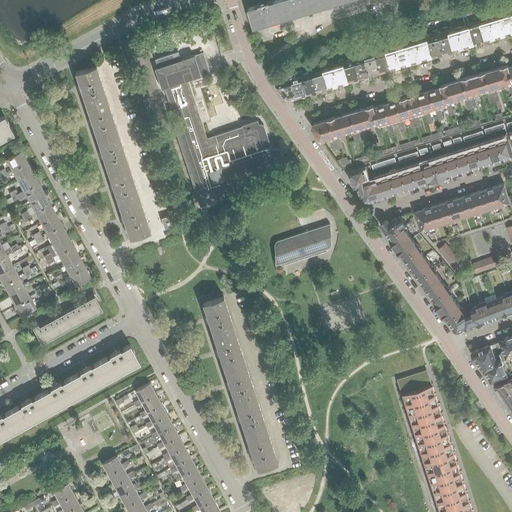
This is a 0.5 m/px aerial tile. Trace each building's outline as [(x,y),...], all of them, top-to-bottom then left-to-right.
[(254,27),(286,17),(280,0),(273,0),(267,2),(265,0),(262,0),(263,0),(261,1),(261,4),(248,7),(254,27)] [(280,0),(286,17),(318,7),(316,0),(280,0)] [(507,14),(501,16),(506,33),(511,31),(511,16),(511,13),(509,8),(506,9),(507,14)] [(497,17),(490,19),(495,37),(506,33),(501,16),(499,11),(496,12),(497,17)] [(495,37),(490,19),(480,22),(485,40),(495,37)] [(485,40),(480,22),(469,25),(474,43),(485,40)] [(469,25),(448,32),(454,49),(474,43),(469,25)] [(454,49),(448,32),(447,26),(443,28),(444,33),(438,35),(443,52),(454,49)] [(422,59),(433,56),(427,38),(426,33),(422,34),(423,39),(417,41),(422,59)] [(438,35),(427,38),(433,56),(443,52),(438,35)] [(412,62),(422,59),(417,41),(407,44),(412,62)] [(407,44),(396,47),(402,65),(412,62),(407,44)] [(381,52),(375,53),(381,71),(391,68),(386,50),(384,45),(380,46),(381,52)] [(396,47),(386,50),(391,68),(402,65),(396,47)] [(371,55),(365,57),(370,74),(381,71),(375,53),(374,48),(370,49),(371,55)] [(157,66),(154,67),(162,90),(164,89),(171,108),(168,109),(199,205),(234,194),(229,177),(282,160),(278,148),(271,150),(262,124),(261,124),(260,124),(260,123),(259,123),(258,124),(257,119),(241,124),(241,126),(206,137),(187,80),(209,72),(203,52),(180,59),(178,51),(154,59),(157,66)] [(370,74),(365,57),(354,60),(359,78),(370,74)] [(354,60),(344,63),(349,81),(359,78),(354,60)] [(323,69),(328,87),(339,84),(333,66),(332,61),(328,62),(330,67),(323,69)] [(344,63),(333,66),(339,84),(349,81),(344,63)] [(319,71),(313,72),(318,90),(328,87),(323,69),(322,64),(317,65),(319,71)] [(106,98),(96,65),(75,72),(85,104),(106,98)] [(504,65),(493,69),(498,87),(509,84),(510,84),(504,65)] [(303,76),(308,93),(318,90),(313,72),(313,73),(311,68),(307,69),(309,74),(303,76)] [(496,88),(498,87),(493,69),(482,72),(487,91),(486,91),(490,103),(499,100),(496,88)] [(297,96),(308,93),(303,76),(301,70),(297,72),(298,77),(292,79),(297,96)] [(482,72),(470,76),(476,94),(486,91),(487,91),(482,72)] [(473,95),(476,94),(470,76),(459,79),(464,97),(464,98),(468,110),(477,107),(473,95)] [(290,98),(297,96),(292,79),(279,83),(275,84),(287,97),(290,98)] [(459,79),(448,82),(453,101),(464,98),(464,97),(459,79)] [(451,102),(453,101),(448,82),(440,85),(441,87),(437,88),(442,106),(446,105),(449,115),(454,114),(451,102)] [(230,126),(239,123),(227,87),(219,90),(222,100),(223,100),(228,115),(227,115),(230,126)] [(440,106),(442,106),(437,88),(426,91),(431,109),(435,108),(439,120),(444,119),(440,106)] [(426,91),(414,95),(420,113),(424,111),(427,124),(433,122),(429,110),(431,109),(426,91)] [(418,113),(420,113),(414,95),(403,98),(408,116),(409,116),(412,128),(422,125),(418,113)] [(117,131),(106,98),(85,104),(96,137),(117,131)] [(403,98),(392,101),(397,119),(398,119),(401,131),(407,130),(403,118),(408,116),(403,98)] [(391,121),(397,119),(392,101),(380,105),(386,123),(390,135),(395,134),(391,121)] [(379,125),(386,123),(380,105),(374,107),(373,105),(368,106),(374,124),(378,136),(382,135),(379,125)] [(362,128),(374,124),(368,106),(357,110),(362,128)] [(361,128),(362,128),(357,110),(346,113),(351,131),(352,131),(355,143),(365,140),(361,128)] [(340,135),(351,131),(346,113),(334,116),(340,135)] [(3,115),(0,116),(0,138),(13,132),(3,115)] [(339,135),(340,135),(334,116),(328,118),(328,119),(323,120),(328,138),(329,138),(333,150),(343,147),(339,135)] [(321,140),(328,138),(323,120),(313,123),(312,127),(321,140)] [(107,170),(128,164),(117,131),(96,137),(107,170)] [(511,149),(508,137),(498,140),(503,158),(511,155),(511,149)] [(498,140),(487,144),(492,162),(503,158),(498,140)] [(487,144),(476,147),(482,165),(492,162),(487,144)] [(476,147),(466,151),(471,168),(482,165),(476,147)] [(5,158),(11,168),(26,160),(20,149),(5,158)] [(466,151),(455,154),(461,172),(471,168),(466,151)] [(455,154),(445,157),(450,175),(461,172),(455,154)] [(346,157),(335,160),(341,168),(347,166),(352,165),(350,159),(347,160),(346,157)] [(445,157),(434,161),(439,178),(450,175),(445,157)] [(26,160),(11,168),(16,179),(32,170),(26,160)] [(434,161),(424,164),(429,182),(439,178),(434,161)] [(139,197),(128,164),(107,170),(118,203),(139,197)] [(418,185),(429,182),(424,164),(413,168),(418,185)] [(353,183),(354,185),(364,183),(362,179),(366,177),(363,166),(349,171),(350,175),(349,176),(349,178),(350,181),(352,183),(353,183)] [(408,188),(418,185),(413,168),(402,171),(408,188)] [(16,179),(22,189),(38,181),(32,170),(16,179)] [(402,171),(392,174),(397,192),(408,188),(402,171)] [(392,174),(381,178),(387,195),(397,192),(392,174)] [(370,181),(369,181),(374,199),(375,198),(376,199),(387,195),(381,178),(377,179),(370,181)] [(22,189),(28,200),(43,192),(38,181),(22,189)] [(369,181),(364,183),(354,185),(354,187),(356,187),(357,191),(359,190),(361,196),(362,196),(362,197),(363,200),(365,201),(374,199),(369,181)] [(510,201),(507,194),(504,183),(493,187),(501,214),(505,213),(502,204),(510,201)] [(493,187),(482,190),(487,208),(495,206),(498,215),(501,214),(493,187)] [(479,211),(487,208),(482,190),(471,194),(479,221),(482,220),(479,211)] [(49,202),(43,192),(28,200),(34,210),(49,202)] [(471,194),(459,197),(465,215),(473,213),(476,222),(479,221),(471,194)] [(150,230),(139,197),(118,203),(129,237),(150,230)] [(459,197),(448,201),(457,228),(460,227),(457,218),(465,215),(459,197)] [(448,201),(437,204),(443,222),(451,220),(454,229),(457,228),(448,201)] [(55,213),(49,202),(34,210),(40,221),(55,213)] [(435,225),(443,222),(437,204),(426,208),(434,235),(438,234),(435,225)] [(434,235),(426,208),(415,211),(420,229),(428,227),(431,236),(434,235)] [(61,223),(55,213),(40,221),(46,232),(61,223)] [(161,218),(164,229),(173,226),(170,215),(161,218)] [(380,224),(404,226),(407,224),(400,216),(397,218),(396,217),(391,221),(390,220),(388,221),(387,219),(386,220),(383,221),(381,224),(380,224)] [(67,234),(61,223),(46,232),(51,242),(67,234)] [(329,223),(277,240),(276,240),(276,241),(275,241),(275,242),(274,242),(274,243),(274,244),(273,244),(273,245),(274,265),(326,249),(326,248),(327,248),(328,248),(328,247),(329,247),(329,246),(330,246),(330,245),(330,244),(330,243),(329,223)] [(389,237),(404,226),(380,224),(389,237)] [(411,237),(404,226),(389,237),(396,247),(411,237)] [(73,245),(67,234),(51,242),(57,253),(73,245)] [(418,247),(411,237),(396,247),(404,257),(418,247)] [(453,267),(461,261),(446,242),(438,249),(453,267)] [(73,245),(57,253),(63,263),(78,255),(73,245)] [(426,258),(418,247),(404,257),(411,268),(426,258)] [(0,270),(12,264),(6,254),(0,257),(0,270)] [(476,273),(503,264),(499,254),(472,263),(476,273)] [(63,263),(69,274),(84,266),(78,255),(63,263)] [(433,268),(426,258),(411,268),(419,279),(433,268)] [(18,275),(12,264),(0,270),(0,278),(3,283),(18,275)] [(49,265),(42,269),(45,274),(52,270),(49,265)] [(90,277),(84,266),(69,274),(75,285),(90,277)] [(440,279),(433,268),(419,279),(426,289),(440,279)] [(9,293),(23,285),(18,275),(3,283),(9,293)] [(448,290),(440,279),(426,289),(433,300),(448,290)] [(14,304),(29,296),(23,285),(9,293),(14,304)] [(455,300),(448,290),(433,300),(441,310),(455,300)] [(92,293),(32,327),(41,343),(101,309),(92,293)] [(511,306),(507,293),(496,297),(503,314),(511,310),(511,306)] [(20,315),(35,306),(29,296),(14,304),(20,315)] [(213,335),(233,328),(223,296),(202,303),(213,335)] [(496,297),(477,305),(483,322),(503,314),(496,297)] [(463,311),(455,300),(441,310),(449,321),(463,311)] [(472,314),(466,316),(473,326),(483,322),(477,305),(470,308),(472,314)] [(457,331),(463,311),(449,321),(455,330),(457,331)] [(466,329),(473,326),(466,316),(465,314),(463,311),(457,331),(459,331),(463,328),(463,329),(465,328),(466,329)] [(244,361),(233,328),(213,335),(223,368),(244,361)] [(504,339),(499,341),(504,352),(507,360),(510,358),(511,356),(511,355),(511,337),(511,336),(509,337),(507,337),(505,337),(504,339)] [(130,343),(100,360),(110,378),(139,362),(130,343)] [(490,345),(472,352),(473,356),(476,361),(494,354),(490,345)] [(494,354),(476,361),(479,365),(491,381),(507,375),(502,361),(507,360),(504,352),(494,355),(494,354)] [(100,360),(70,376),(80,394),(110,378),(100,360)] [(255,394),(244,361),(223,368),(234,401),(255,394)] [(396,379),(401,394),(415,389),(431,384),(429,378),(428,378),(425,370),(396,379)] [(70,376),(41,393),(50,411),(80,394),(70,376)] [(511,381),(510,379),(494,385),(502,397),(508,392),(509,393),(511,390),(511,381)] [(134,403),(134,404),(155,393),(149,382),(135,390),(140,399),(134,403)] [(434,394),(431,384),(415,389),(419,399),(434,394)] [(401,394),(404,404),(419,399),(415,389),(401,394)] [(502,397),(509,407),(511,404),(511,390),(509,393),(508,392),(502,397)] [(21,427),(50,411),(41,393),(11,409),(21,427)] [(139,413),(140,414),(161,403),(155,393),(134,404),(136,407),(142,403),(146,410),(139,413)] [(245,434),(266,428),(255,394),(234,401),(245,434)] [(419,399),(422,409),(437,404),(434,394),(419,399)] [(407,413),(422,409),(419,399),(404,404),(407,413)] [(145,423),(146,425),(166,414),(161,403),(140,414),(142,417),(148,414),(151,420),(145,423)] [(422,409),(425,418),(440,413),(437,404),(422,409)] [(0,438),(21,427),(11,409),(0,415),(0,438)] [(407,413),(410,423),(425,418),(422,409),(407,413)] [(425,418),(428,428),(443,423),(440,413),(425,418)] [(151,434),(152,435),(172,424),(166,414),(146,425),(147,427),(153,424),(157,431),(151,434)] [(428,428),(425,418),(410,423),(413,433),(428,428)] [(447,433),(443,423),(428,428),(431,438),(447,433)] [(157,445),(157,446),(178,435),(172,424),(152,435),(153,438),(159,435),(163,441),(157,445)] [(277,461),(266,428),(245,434),(256,468),(277,461)] [(413,433),(416,443),(431,438),(428,428),(413,433)] [(447,433),(431,438),(434,447),(450,443),(447,433)] [(157,446),(163,456),(184,445),(178,435),(157,446)] [(434,447),(431,438),(416,443),(419,452),(434,447)] [(434,447),(438,457),(453,452),(450,443),(434,447)] [(168,466),(169,467),(189,456),(184,445),(163,456),(165,459),(171,456),(174,462),(168,466)] [(419,452),(422,462),(438,457),(434,447),(419,452)] [(122,453),(125,458),(131,454),(128,450),(122,453)] [(438,457),(441,467),(456,462),(453,452),(438,457)] [(116,455),(102,463),(108,473),(128,462),(127,461),(121,464),(116,455)] [(174,476),(175,477),(195,466),(189,456),(169,467),(171,470),(177,466),(180,473),(174,476)] [(441,467),(438,457),(422,462),(426,472),(441,467)] [(128,462),(108,473),(113,484),(134,472),(133,471),(126,474),(123,468),(129,464),(128,462)] [(459,472),(456,462),(441,467),(444,477),(459,472)] [(180,487),(181,488),(201,477),(195,466),(175,477),(176,480),(183,477),(186,483),(180,487)] [(426,472),(429,481),(444,477),(441,467),(426,472)] [(134,472),(113,484),(119,494),(140,483),(139,481),(132,485),(129,478),(135,475),(134,472)] [(459,472),(444,477),(447,486),(462,481),(459,472)] [(186,497),(186,498),(207,487),(201,477),(181,488),(182,491),(188,487),(192,494),(186,497)] [(429,481),(432,491),(447,486),(444,477),(429,481)] [(447,486),(450,496),(465,491),(462,481),(447,486)] [(53,504),(73,493),(67,482),(53,490),(58,499),(52,502),(53,504)] [(140,483),(119,494),(125,505),(145,493),(145,492),(138,496),(134,489),(141,485),(140,483)] [(432,491),(435,501),(450,496),(447,486),(432,491)] [(191,507),(192,509),(212,498),(207,487),(186,498),(188,501),(194,498),(198,504),(191,507)] [(465,491),(450,496),(453,506),(468,501),(465,491)] [(62,511),(78,503),(73,493),(53,504),(54,506),(60,503),(64,509),(58,511),(62,511)] [(145,493),(125,505),(128,511),(136,511),(151,504),(150,502),(144,506),(140,500),(147,496),(145,493)] [(438,511),(453,506),(450,496),(435,501),(438,511)] [(200,508),(201,511),(212,511),(218,508),(212,498),(192,509),(194,511),(200,508)] [(468,501),(453,506),(455,511),(467,511),(471,511),(468,501)] [(83,511),(78,503),(62,511),(83,511)]
